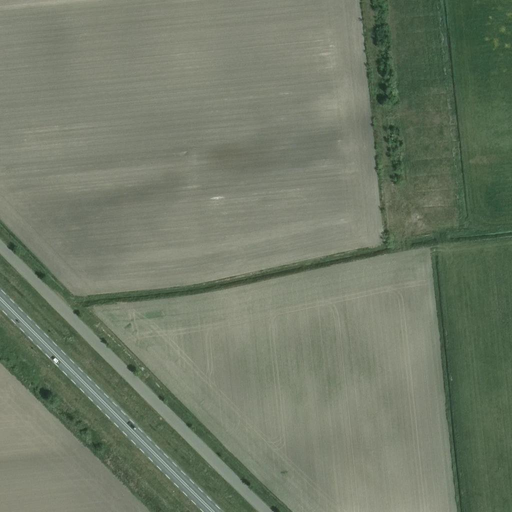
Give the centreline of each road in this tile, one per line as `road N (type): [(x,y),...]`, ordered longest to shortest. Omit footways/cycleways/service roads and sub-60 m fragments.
road 1 (unclassified): [(0,246),(267,511)]
road 2 (secondary): [(0,298),(213,511)]
